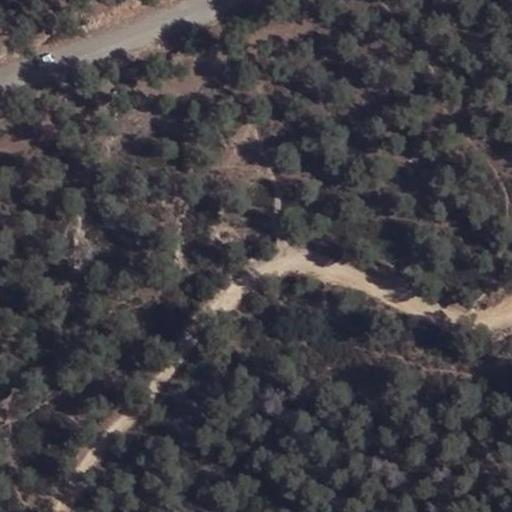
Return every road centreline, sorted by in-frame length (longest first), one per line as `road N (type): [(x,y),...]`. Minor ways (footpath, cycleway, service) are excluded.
road 1 (track): [(61,511),(107,436),(143,403),(209,315),(256,275),(316,264),(441,319),(477,323),(511,313)]
road 2 (unclassified): [(223,0),(0,82)]
